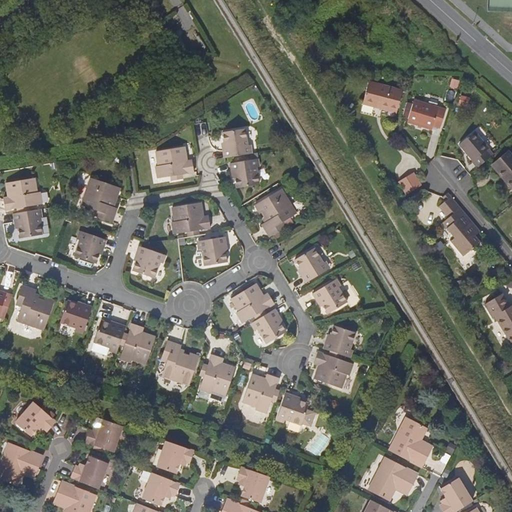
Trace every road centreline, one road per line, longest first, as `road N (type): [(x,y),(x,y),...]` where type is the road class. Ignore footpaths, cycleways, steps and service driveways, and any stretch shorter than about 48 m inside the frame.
road 1 (residential): [(106,289),(167,310),(189,306),(260,263)]
road 2 (residential): [(106,289),(132,206),(213,189)]
